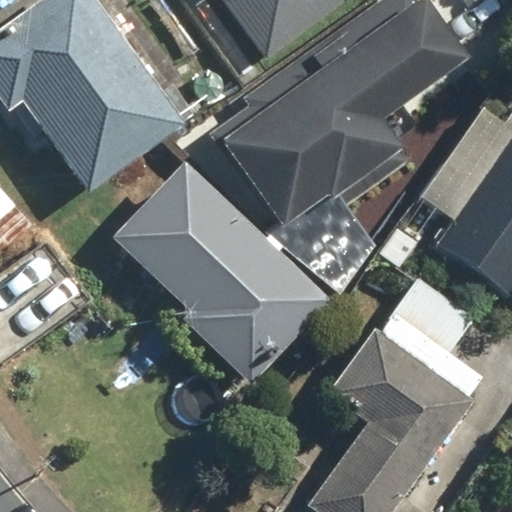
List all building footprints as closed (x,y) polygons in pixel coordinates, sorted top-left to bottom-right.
[(91,185),(201,106),(123,0),(43,0),(0,31),(0,58),(24,91),(2,107),(41,161),(63,145),(91,185)] [(193,0),(190,2),(249,78),(347,0),(193,0)] [(463,43),(429,0),(402,0),(346,44),(332,27),(239,99),(245,108),(212,133),(287,230),(325,200),(335,213),(413,153),(391,124),(475,59),(463,43)] [(511,4),(511,0),(429,0),(463,43),(511,4)] [(511,103),(506,113),(483,97),(418,195),(455,220),(440,242),(511,289),(511,103)] [(186,158),(113,234),(185,303),(176,313),(250,385),(333,299),(186,158)] [(0,179),(0,249),(35,216),(0,179)] [(422,242),(385,212),(361,241),(399,271),(422,242)] [(476,317),(418,274),(333,390),(374,419),(311,504),(321,511),(392,511),(491,378),(453,350),(476,317)]
